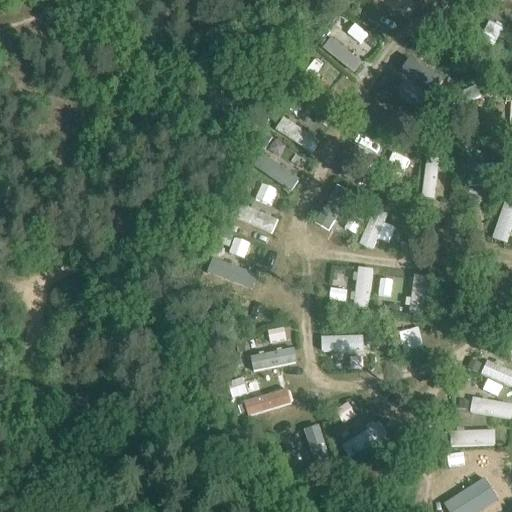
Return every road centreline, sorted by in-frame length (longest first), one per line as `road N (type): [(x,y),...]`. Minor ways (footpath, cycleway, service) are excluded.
road 1 (track): [(480,0),(439,14),(379,65),(303,216),(302,246),(323,255),(511,260)]
road 2 (track): [(108,398),(199,434),(274,474),(322,511)]
road 3 (track): [(421,466),(432,399),(452,365),(511,312)]
road 4 (track): [(90,393),(51,511)]
